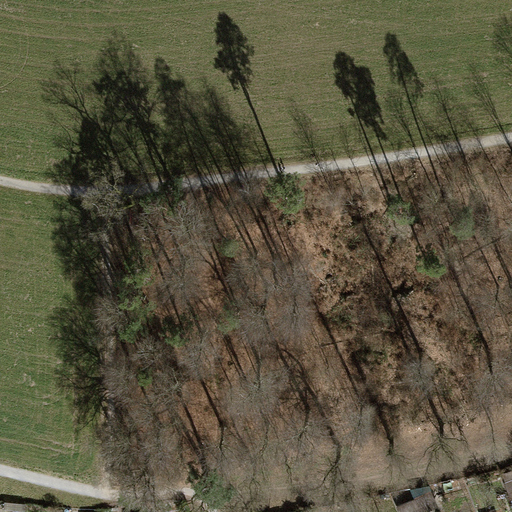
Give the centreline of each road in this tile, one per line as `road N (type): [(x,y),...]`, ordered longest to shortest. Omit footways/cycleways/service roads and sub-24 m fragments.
road 1 (track): [(0,178),(107,192),(511,136)]
road 2 (track): [(107,192),(102,490)]
road 3 (track): [(200,492),(126,496),(0,467)]
